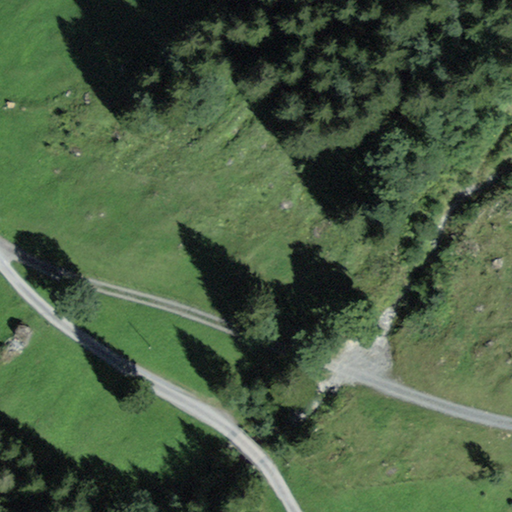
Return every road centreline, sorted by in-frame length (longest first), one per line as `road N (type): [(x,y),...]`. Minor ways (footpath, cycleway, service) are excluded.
road 1 (track): [(511,423),(409,396),(187,309),(70,279),(0,245)]
road 2 (unclassified): [(0,257),(22,289),(70,330),(230,429),(264,462),(294,511)]
